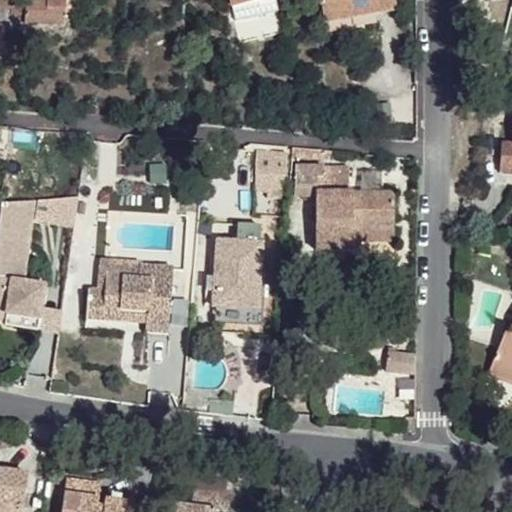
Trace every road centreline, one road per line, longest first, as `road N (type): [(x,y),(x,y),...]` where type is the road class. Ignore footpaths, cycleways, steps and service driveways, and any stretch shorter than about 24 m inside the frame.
road 1 (unclassified): [(0,117),(439,153)]
road 2 (residential): [(426,462),(0,406)]
road 3 (residential): [(426,462),(439,153)]
road 4 (residential): [(439,153),(437,0)]
